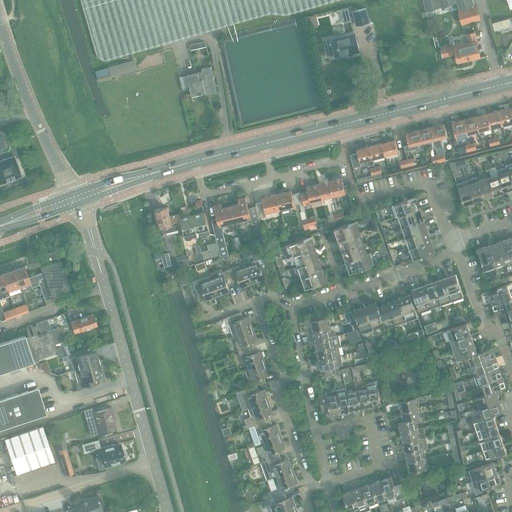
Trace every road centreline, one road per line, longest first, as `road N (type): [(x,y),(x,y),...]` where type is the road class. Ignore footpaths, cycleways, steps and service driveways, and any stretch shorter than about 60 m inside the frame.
road 1 (unclassified): [(73,194),(0,21)]
road 2 (tertiary): [(131,382),(79,205)]
road 3 (primary): [(511,82),(338,123)]
road 4 (residential): [(327,483),(380,470),(371,420),(313,429)]
road 5 (residential): [(358,200),(430,183),(451,241)]
road 6 (tertiary): [(167,511),(131,382)]
road 7 (residential): [(511,372),(456,253)]
road 8 (residential): [(309,487),(272,383),(281,379)]
